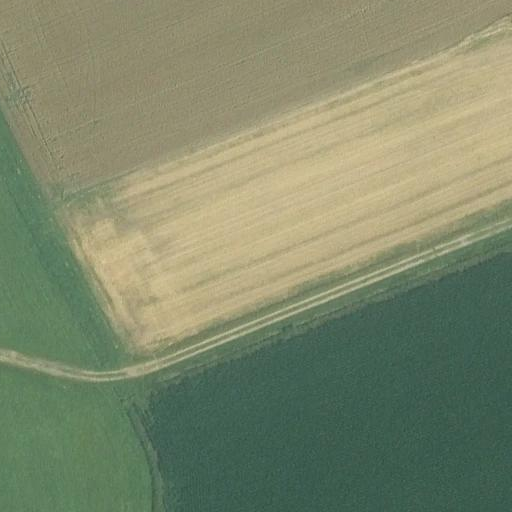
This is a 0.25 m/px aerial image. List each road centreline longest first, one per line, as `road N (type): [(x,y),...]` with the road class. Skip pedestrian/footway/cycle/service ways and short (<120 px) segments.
road 1 (track): [(511,209),(109,367),(0,342)]
road 2 (track): [(109,367),(0,86)]
